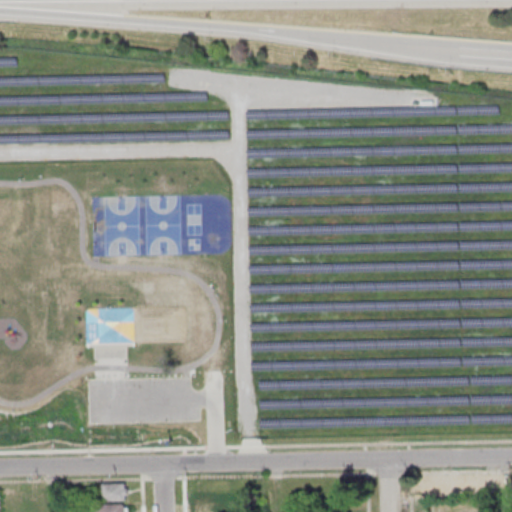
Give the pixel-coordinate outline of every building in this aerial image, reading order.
[(52,278),(52,337),(85,337),(85,344),(136,343),(135,305),(142,305),(142,278),(52,278)] [(453,477),(428,477),(428,493),(453,493),(453,477)] [(126,486),(129,486),(129,493),(126,493),(126,498),(104,499),(103,482),(126,481),(126,486)] [(202,511),(202,500),(232,499),(232,511),(202,511)] [(123,505),(127,505),(127,511),(97,511),(97,503),(123,502),(123,505)]
